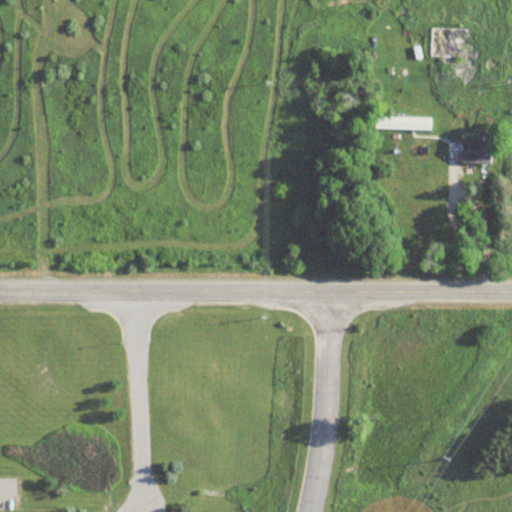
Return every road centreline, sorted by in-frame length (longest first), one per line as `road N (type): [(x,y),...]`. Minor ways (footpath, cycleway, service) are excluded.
road 1 (residential): [(0,293),(511,294)]
road 2 (residential): [(323,294),(325,407),(308,511)]
